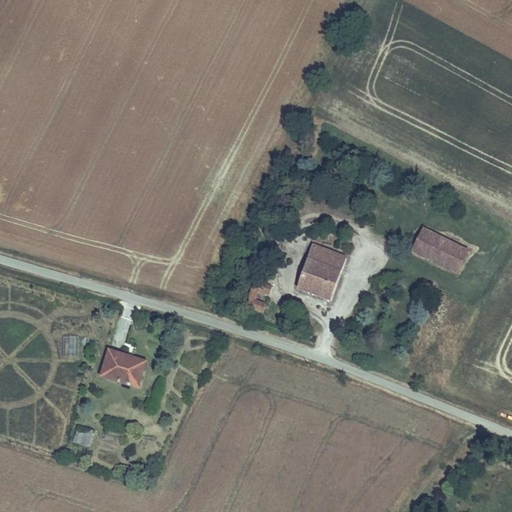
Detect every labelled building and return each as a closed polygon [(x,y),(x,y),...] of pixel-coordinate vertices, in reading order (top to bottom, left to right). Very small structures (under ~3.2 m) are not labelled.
[(439,251),(444,239),(422,228),(417,240),(439,251)] [(439,251),(417,240),(410,254),(456,277),(468,251),(444,239),(439,251)] [(328,304),(346,257),(311,245),(295,291),(328,304)] [(270,295),(274,280),(257,276),(253,290),(249,289),(246,298),(249,299),(247,307),(262,311),(264,304),(253,301),(256,291),(270,295)] [(148,360),(110,349),(101,377),(140,389),(148,360)] [(94,430),(78,426),(73,443),(90,447),(94,430)]
